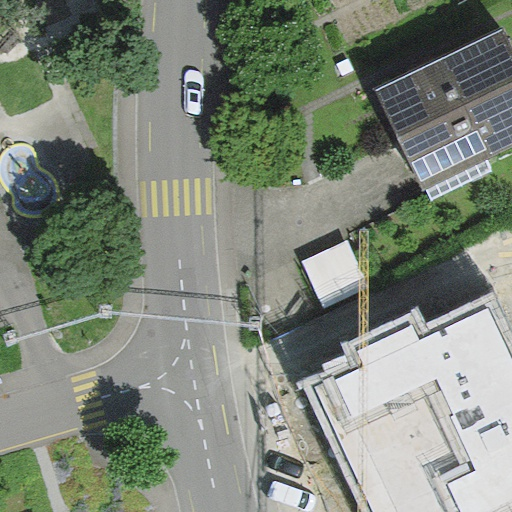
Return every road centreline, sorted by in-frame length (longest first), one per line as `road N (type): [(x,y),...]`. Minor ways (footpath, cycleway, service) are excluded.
road 1 (residential): [(188,386),(179,198),(186,0)]
road 2 (residential): [(188,386),(0,425)]
road 3 (residential): [(219,511),(188,386)]
